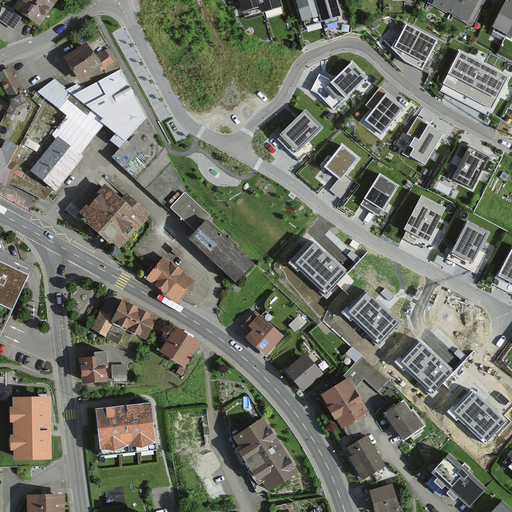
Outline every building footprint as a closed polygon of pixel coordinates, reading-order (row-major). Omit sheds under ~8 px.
[(28,0),(22,10),(45,26),(62,0),(28,0)] [(260,9),(257,0),(238,0),(243,14),(260,9)] [(257,0),(260,9),(262,15),(283,9),(280,0),(257,0)] [(322,20),(316,0),(298,0),(305,25),(322,20)] [(336,0),(316,0),(322,20),(324,25),(342,20),(336,0)] [(451,14),(457,0),(437,0),(435,6),(451,14)] [(466,22),(478,0),(457,0),(451,14),(466,22)] [(0,20),(16,27),(22,15),(4,7),(0,16),(0,20)] [(511,7),(501,28),(511,34),(511,7)] [(407,61),(422,69),(438,42),(408,24),(395,47),(407,61)] [(92,46),(71,61),(86,83),(116,63),(109,52),(101,58),(92,46)] [(461,51),(445,82),(494,108),(510,77),(461,51)] [(321,75),(312,92),(319,95),(334,111),(369,79),(353,63),(334,81),(321,75)] [(12,70),(0,76),(0,77),(11,98),(23,91),(12,70)] [(79,85),(69,94),(106,128),(130,143),(118,159),(172,207),(185,193),(121,72),(86,92),(79,85)] [(2,133),(0,132),(0,179),(53,205),(88,160),(84,157),(106,128),(69,94),(55,81),(18,103),(2,133)] [(374,109),(366,119),(384,134),(405,109),(381,89),(368,104),(374,109)] [(308,111),(279,137),(295,155),(324,128),(308,111)] [(418,146),(413,156),(428,164),(446,132),(429,122),(420,136),(415,133),(410,142),(418,146)] [(344,146),(326,167),(342,180),(359,158),(344,146)] [(471,147),(454,179),(474,189),(490,157),(471,147)] [(379,174),(359,206),(381,219),(401,188),(379,174)] [(131,201),(110,185),(86,217),(130,252),(157,217),(133,199),(131,201)] [(185,193),(172,207),(199,233),(213,218),(185,193)] [(407,229),(429,241),(447,209),(425,196),(407,229)] [(213,218),(199,233),(192,239),(239,284),(259,264),(213,218)] [(469,221),(453,252),(475,263),(491,233),(469,221)] [(344,273),(314,244),(297,262),(326,291),(344,273)] [(511,252),(500,275),(511,280),(511,252)] [(197,283),(165,258),(151,275),(183,300),(197,283)] [(0,340),(5,330),(29,276),(0,262),(0,340)] [(398,323),(367,294),(350,312),(381,341),(398,323)] [(166,323),(113,295),(94,331),(134,352),(142,336),(156,343),(166,323)] [(285,341),(257,315),(246,326),(256,335),(252,339),(271,357),(285,341)] [(305,325),(299,320),(292,329),(298,333),(305,325)] [(201,344),(175,328),(159,354),(185,370),(201,344)] [(451,373),(420,344),(403,362),(434,391),(451,373)] [(97,359),(84,360),(86,388),(129,384),(128,369),(118,370),(117,354),(97,355),(97,359)] [(308,356),(291,371),(306,389),(323,375),(308,356)] [(353,382),(329,397),(348,427),(372,412),(353,382)] [(504,422),(473,393),(456,411),(487,440),(504,422)] [(13,398),(14,461),(52,461),(51,398),(13,398)] [(409,404),(389,416),(404,440),(423,429),(409,404)] [(150,406),(97,410),(101,453),(153,449),(150,406)] [(206,415),(174,420),(179,454),(210,450),(206,415)] [(269,419),(239,437),(273,492),(303,474),(269,419)] [(368,439),(349,450),(366,480),(385,469),(368,439)] [(449,455),(430,476),(469,511),(488,490),(449,455)] [(213,476),(203,481),(214,505),(228,499),(221,486),(218,488),(213,476)] [(397,511),(391,488),(372,493),(377,511),(397,511)] [(68,511),(68,494),(35,495),(35,511),(68,511)] [(511,511),(511,505),(509,502),(498,511),(511,511)]
